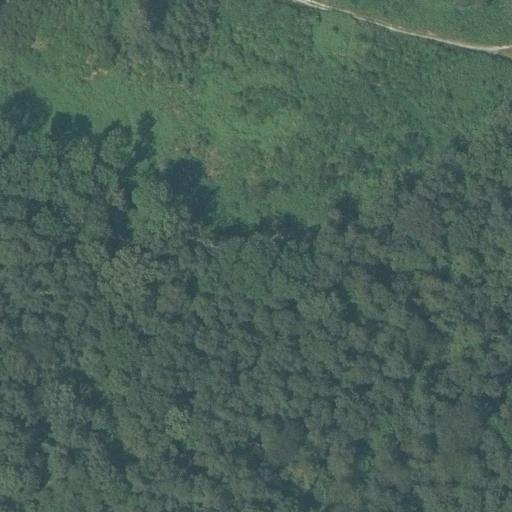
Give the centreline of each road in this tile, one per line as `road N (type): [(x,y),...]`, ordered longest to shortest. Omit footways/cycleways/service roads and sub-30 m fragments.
road 1 (unknown): [(0,300),(72,306),(180,270),(378,255),(511,151)]
road 2 (track): [(511,126),(389,209),(333,236),(72,243),(0,236)]
